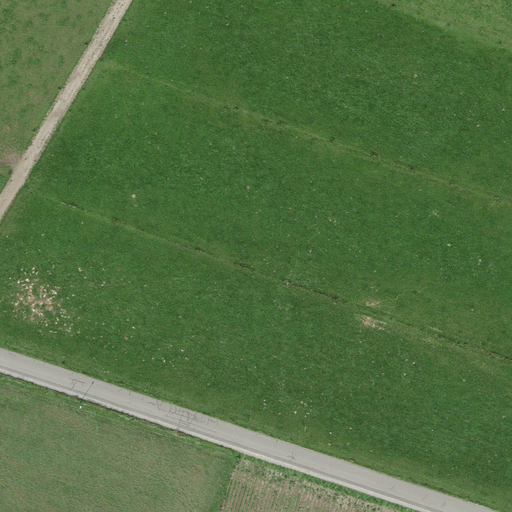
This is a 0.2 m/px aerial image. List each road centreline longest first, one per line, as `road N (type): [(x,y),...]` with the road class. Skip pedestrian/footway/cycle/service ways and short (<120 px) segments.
road 1 (unclassified): [(0,360),(462,511)]
road 2 (track): [(118,0),(0,211)]
